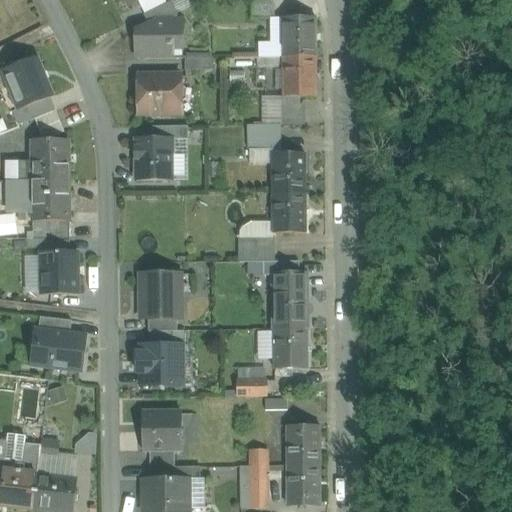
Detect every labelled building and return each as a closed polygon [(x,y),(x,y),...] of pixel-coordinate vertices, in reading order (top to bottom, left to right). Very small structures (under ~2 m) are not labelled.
[(143,0),(138,3),(145,15),(166,4),(164,0),(143,0)] [(271,19),(270,0),(250,0),(250,19),(271,19)] [(171,3),(144,17),(149,27),(177,16),(171,3)] [(177,16),(149,27),(137,33),(137,49),(173,49),(181,49),(182,24),(177,24),(177,16)] [(316,19),(282,20),(283,59),(316,59),(316,19)] [(262,60),(283,59),(282,20),(271,20),(271,46),(262,46),(262,60)] [(173,49),(137,49),(137,61),(174,61),(173,49)] [(316,59),(283,59),(283,99),(299,99),(317,99),(316,59)] [(213,72),(213,60),(185,61),(185,73),(213,72)] [(35,61),(2,74),(18,113),(24,111),(49,101),(51,100),(35,61)] [(277,71),(277,61),(258,61),(258,72),(277,71)] [(181,77),(138,77),(138,117),(182,116),(182,104),(186,102),(186,92),(182,89),(181,77)] [(283,108),(283,99),(267,99),(267,127),(281,127),(283,127),(283,108)] [(299,99),(283,99),(283,108),(299,108),(299,99)] [(49,101),(24,111),(29,124),(33,123),(54,114),(49,101)] [(299,108),(283,108),(283,127),(305,126),(305,107),(299,108)] [(54,114),(33,123),(41,142),(62,134),(54,114)] [(267,127),(249,127),(249,152),(282,152),(281,127),(267,127)] [(188,142),(188,128),(152,129),(152,141),(173,140),(173,141),(188,142)] [(152,141),(137,141),(137,150),(135,150),(135,161),(137,161),(137,183),(171,182),(171,156),(173,156),(173,141),(173,140),(152,141)] [(68,143),(33,144),(33,165),(33,184),(69,184),(68,143)] [(305,155),(272,156),(272,195),(306,195),(305,155)] [(33,184),(33,165),(22,165),(23,184),(33,184)] [(34,216),(33,184),(23,184),(11,185),(10,185),(10,217),(34,216)] [(69,184),(33,184),(34,216),(34,226),(69,225),(69,184)] [(306,195),(272,195),(273,225),(273,235),(306,235),(306,195)] [(273,240),(273,235),(273,225),(248,225),(238,232),(239,240),(273,240)] [(34,230),(9,229),(9,227),(7,227),(6,229),(7,229),(7,243),(34,242),(34,230)] [(70,242),(69,230),(34,230),(34,242),(70,242)] [(273,240),(239,240),(240,264),(264,265),(264,264),(275,264),(276,240),(273,240)] [(68,256),(68,244),(45,244),(45,256),(68,256)] [(45,256),(42,256),(42,297),(78,297),(78,256),(68,256),(45,256)] [(299,263),(275,264),(264,264),(264,265),(264,277),(273,277),(273,276),(300,276),(299,263)] [(181,276),(140,276),(140,321),(149,321),(177,320),(182,321),(181,276)] [(300,276),(273,276),(273,277),(274,332),(307,331),(307,277),(307,276),(300,276)] [(72,323),(41,319),(39,332),(71,336),(72,323)] [(177,320),(149,321),(149,333),(178,333),(177,320)] [(307,331),(274,332),(274,371),(308,371),(307,331)] [(39,332),(35,332),(31,367),(82,374),(87,338),(71,336),(39,332)] [(139,388),(188,388),(188,344),(140,343),(139,388)] [(233,381),(266,381),(266,370),(233,371),(233,381)] [(266,397),(266,381),(233,381),(233,398),(266,397)] [(288,412),(288,401),(265,401),(266,412),(288,412)] [(182,452),(181,413),(142,414),(143,453),(150,453),(175,452),(182,452)] [(320,427),(287,428),(287,467),(321,467),(320,427)] [(25,438),(9,436),(8,443),(0,441),(0,473),(38,478),(40,458),(41,447),(24,445),(25,438)] [(43,440),(25,438),(24,445),(41,447),(42,442),(43,440)] [(91,441),(79,450),(79,454),(95,455),(96,441),(91,441)] [(42,442),(41,447),(40,458),(41,458),(58,460),(58,458),(57,458),(59,444),(42,442)] [(175,469),(175,452),(150,453),(150,469),(175,469)] [(267,468),(267,452),(251,452),(251,468),(267,468)] [(58,460),(41,458),(38,478),(75,482),(77,462),(58,460)] [(321,467),(287,467),(287,507),(321,507),(321,467)] [(251,468),(241,468),(241,507),(251,508),(251,468)] [(267,507),(267,468),(251,468),(251,508),(267,507)] [(201,482),(201,469),(175,469),(150,469),(151,482),(190,482),(190,483),(201,482)] [(38,478),(0,473),(0,474),(0,506),(34,510),(38,478)] [(38,478),(34,510),(47,511),(71,511),(75,482),(38,478)] [(151,482),(142,482),(143,510),(190,510),(190,483),(190,482),(151,482)]
